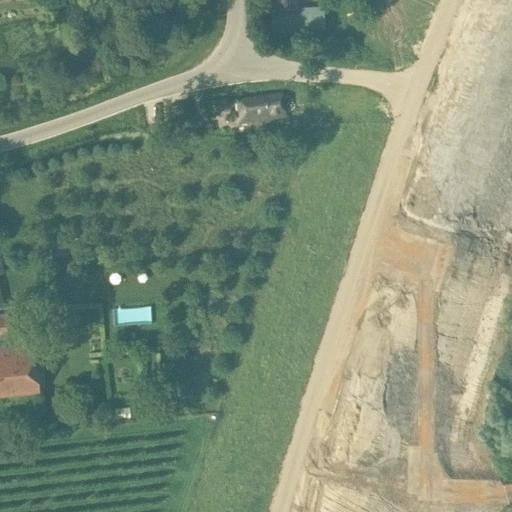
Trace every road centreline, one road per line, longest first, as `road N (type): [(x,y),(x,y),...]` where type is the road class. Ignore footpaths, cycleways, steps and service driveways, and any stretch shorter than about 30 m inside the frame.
road 1 (unclassified): [(279,511),(348,270),(412,101)]
road 2 (track): [(423,240),(337,511)]
road 3 (unclassified): [(228,61),(172,70),(0,136)]
road 4 (unclassified): [(412,101),(376,70),(351,61),(228,61)]
